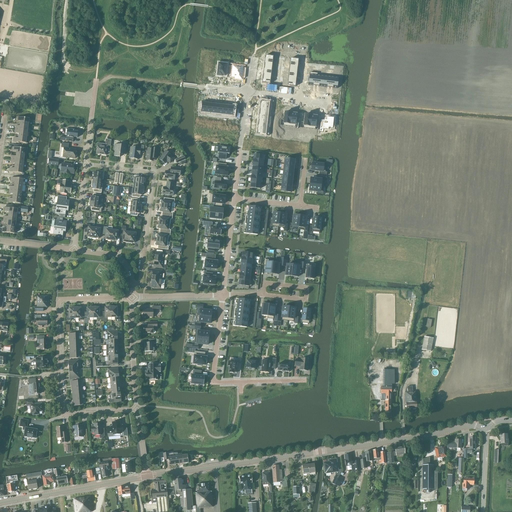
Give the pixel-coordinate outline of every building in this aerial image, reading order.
[(209,59),(208,62),(204,62),(203,74),(211,75),(211,71),(213,71),(215,60),(209,59)] [(219,63),(218,75),(218,76),(219,76),(221,76),(222,76),(222,75),(224,76),(225,76),(226,73),(229,74),(230,68),(226,67),(227,64),(219,63)] [(233,66),(232,77),(235,77),(235,79),(242,80),(242,78),(245,78),(246,68),(243,68),(243,67),(233,66)] [(310,73),(309,85),(316,86),(317,75),(318,73),(310,73)] [(317,75),(316,86),(323,87),(324,76),(317,75)] [(324,76),(323,87),(330,88),(331,77),(324,76)] [(331,77),(330,88),(337,89),(338,78),(331,77)] [(229,106),(227,117),(233,118),(233,117),(236,117),(237,111),(234,111),(234,106),(229,106)] [(281,119),(280,125),(289,126),(291,113),(285,112),(284,120),(281,119)] [(291,113),(289,126),(295,127),(295,128),(298,129),(299,121),(296,121),(297,114),(291,113)] [(301,122),(300,128),(309,129),(311,116),(311,115),(305,115),(304,122),(301,122)] [(311,116),(309,129),(318,130),(319,124),(316,124),(317,116),(311,116)] [(321,120),(321,118),(319,133),(320,133),(320,132),(323,132),(324,129),(328,130),(329,128),(333,129),(333,124),(334,124),(334,123),(333,123),(334,118),(333,118),(333,117),(328,116),(328,118),(327,117),(326,120),(321,120)] [(70,129),(65,129),(64,133),(68,134),(67,138),(60,137),(60,140),(73,142),(74,137),(77,138),(78,132),(75,131),(75,130),(70,129)] [(64,148),(63,157),(75,159),(75,158),(76,157),(76,155),(75,155),(76,150),(68,149),(69,144),(62,143),(61,148),(64,148)] [(97,143),(96,154),(106,156),(107,147),(102,146),(103,144),(97,143)] [(114,157),(120,157),(120,154),(125,155),(127,144),(121,143),(121,145),(115,145),(114,151),(115,151),(114,157)] [(140,153),(140,152),(143,153),(144,146),(140,145),(140,149),(131,147),(129,159),(138,160),(139,153),(140,153)] [(218,146),(218,153),(219,153),(218,158),(226,159),(226,156),(226,154),(229,155),(230,148),(218,146)] [(152,150),(147,149),(147,153),(146,153),(145,157),(147,157),(146,161),(153,161),(153,159),(157,159),(157,153),(158,154),(159,150),(158,150),(158,149),(152,148),(152,150)] [(165,151),(159,160),(165,163),(167,161),(170,163),(174,158),(170,156),(171,155),(165,151)] [(254,155),(254,160),(253,160),(253,161),(263,162),(264,156),(262,156),(263,153),(256,152),(256,155),(254,155)] [(48,165),(58,167),(59,160),(49,158),(48,165)] [(228,170),(228,168),(226,168),(226,164),(217,163),(216,174),(228,175),(228,170)] [(319,174),(327,175),(327,172),(325,172),(326,165),(312,163),(311,170),(320,171),(319,174)] [(62,164),(61,169),(64,169),(63,172),(63,173),(70,174),(70,173),(73,174),(74,167),(74,165),(62,164)] [(164,174),(165,175),(164,179),(174,180),(175,175),(180,176),(181,169),(171,167),(170,172),(165,171),(165,172),(164,173),(164,174)] [(94,178),(103,180),(104,172),(98,171),(97,173),(93,173),(93,176),(94,176),(94,178)] [(143,183),(145,183),(145,179),(141,179),(141,176),(135,176),(134,184),(143,185),(143,183)] [(310,185),(323,186),(324,180),(326,181),(327,177),(319,176),(319,179),(310,179),(310,185)] [(67,193),(70,193),(71,186),(68,185),(69,181),(63,180),(58,180),(57,184),(60,184),(59,192),(61,192),(61,193),(67,194),(67,193)] [(214,188),(226,190),(227,183),(215,181),(214,188)] [(162,193),(162,194),(163,194),(162,195),(172,196),(173,188),(173,189),(174,183),(167,182),(166,188),(163,187),(163,191),(162,192),(162,193)] [(102,185),(92,184),(91,187),(92,187),(92,189),(94,190),(94,193),(101,193),(102,185)] [(310,185),(309,191),(317,192),(317,195),(317,196),(323,196),(324,196),(325,192),(324,192),(323,192),(323,186),(310,185)] [(132,197),(139,198),(139,195),(142,196),(142,193),(143,193),(144,190),(133,189),(132,197)] [(90,199),(89,202),(102,204),(103,196),(101,195),(94,194),(94,197),(91,197),(91,199),(90,199)] [(210,195),(209,202),(216,203),(215,206),(222,207),(222,204),(224,204),(224,201),(225,201),(225,197),(221,196),(222,195),(218,195),(217,196),(210,195)] [(57,199),(57,206),(69,208),(69,204),(69,200),(67,200),(65,200),(65,197),(58,196),(57,199)] [(161,204),(161,207),(172,208),(173,203),(174,203),(175,200),(164,198),(164,201),(160,201),(160,203),(161,204)] [(139,200),(132,199),(131,207),(141,208),(142,205),(141,205),(141,203),(138,202),(139,200)] [(89,202),(89,205),(90,205),(90,208),(92,208),(92,211),(99,212),(101,212),(101,209),(102,208),(103,204),(102,204),(89,202)] [(5,208),(5,211),(9,212),(9,214),(17,216),(18,210),(15,209),(15,206),(6,205),(6,208),(5,208)] [(68,212),(69,208),(57,206),(56,214),(65,215),(66,211),(68,212)] [(261,208),(247,206),(246,211),(247,211),(247,213),(260,215),(261,208)] [(128,207),(127,214),(130,214),(129,216),(137,216),(137,214),(139,214),(140,212),(141,212),(141,208),(131,207),(128,207)] [(162,212),(162,215),(172,217),(173,213),(171,213),(172,208),(161,207),(161,209),(159,209),(159,212),(162,212)] [(224,210),(213,209),(211,220),(222,221),(224,210)] [(247,213),(247,215),(246,215),(245,220),(259,221),(260,215),(247,213)] [(269,227),(272,227),(278,227),(280,214),(274,213),(273,221),(270,221),(269,227)] [(284,231),(287,232),(288,223),(285,223),(286,214),(280,214),(278,227),(284,228),(284,231)] [(172,220),(172,217),(162,215),(162,218),(158,218),(158,220),(159,221),(159,223),(170,225),(170,219),(172,220)] [(298,230),(300,216),(294,215),(293,224),(290,223),(289,229),(292,230),(292,229),(298,230)] [(298,230),(304,230),(304,232),(307,232),(308,226),(305,225),(306,217),(300,216),(298,230)] [(309,234),(312,235),(313,232),(320,232),(321,219),(314,218),(313,226),(310,226),(309,234)] [(52,219),(51,227),(54,227),(66,229),(67,221),(55,220),(52,219)] [(245,220),(245,224),(246,224),(246,226),(258,228),(259,221),(245,220)] [(203,226),(206,226),(210,227),(209,234),(221,235),(222,228),(219,227),(219,226),(214,226),(214,227),(212,227),(212,223),(203,222),(203,226)] [(170,225),(159,223),(159,226),(157,226),(157,229),(160,229),(160,232),(170,233),(171,230),(169,230),(170,225)] [(93,238),(94,228),(91,228),(90,225),(86,225),(85,230),(88,231),(87,237),(90,237),(90,238),(93,238)] [(94,228),(93,238),(95,239),(96,238),(99,238),(100,232),(103,233),(103,227),(99,226),(98,229),(94,228)] [(121,229),(121,235),(124,235),(124,237),(123,241),(126,242),(129,243),(130,233),(126,232),(126,230),(126,226),(122,226),(121,229)] [(246,226),(245,229),(244,228),(244,233),(258,235),(258,228),(246,226)] [(65,232),(66,229),(54,227),(53,235),(63,236),(63,232),(65,232)] [(103,227),(103,233),(106,233),(106,235),(105,239),(108,239),(108,240),(111,241),(112,230),(113,227),(109,227),(108,227),(103,227)] [(112,230),(111,241),(114,241),(114,240),(117,240),(118,234),(121,235),(121,229),(117,229),(116,231),(112,230)] [(130,233),(129,243),(132,243),(132,242),(135,243),(135,239),(135,237),(138,237),(139,231),(130,230),(130,233)] [(157,238),(157,240),(168,241),(168,236),(170,237),(170,233),(160,232),(159,235),(156,234),(156,237),(157,238)] [(167,247),(168,241),(157,240),(156,242),(155,243),(155,245),(158,246),(158,249),(168,250),(169,247),(167,247)] [(208,240),(207,248),(208,248),(207,253),(214,254),(215,249),(219,249),(219,247),(221,248),(221,242),(208,240)] [(156,250),(154,258),(164,260),(165,254),(170,255),(170,251),(165,251),(156,250)] [(242,258),(252,259),(253,254),(253,251),(245,250),(245,253),(242,253),(242,258)] [(215,258),(206,257),(205,268),(206,268),(206,269),(210,270),(210,268),(217,269),(217,264),(217,262),(215,261),(215,258)] [(163,265),(164,260),(154,258),(153,267),(166,269),(166,265),(163,265)] [(266,273),(272,274),(273,260),(264,259),(263,269),(266,270),(266,273)] [(293,262),(292,276),(298,277),(299,268),(300,268),(303,269),(304,262),(301,262),(300,263),(293,262)] [(304,262),(303,269),(306,269),(307,269),(306,278),(313,279),(315,265),(307,264),(307,263),(304,262)] [(153,269),(152,278),(162,280),(163,271),(153,269)] [(201,276),(200,282),(203,283),(204,283),(204,285),(208,285),(208,284),(215,285),(216,280),(215,280),(215,277),(213,277),(213,274),(204,273),(204,276),(201,276)] [(161,285),(162,280),(152,278),(151,287),(164,289),(164,286),(161,285)] [(43,311),(43,307),(47,307),(47,296),(37,296),(37,307),(35,307),(35,311),(43,311)] [(250,301),(236,299),(235,304),(237,304),(236,306),(249,307),(250,301)] [(143,309),(143,317),(153,317),(153,313),(156,313),(156,311),(161,311),(161,306),(153,306),(153,309),(143,309)] [(236,306),(236,308),(235,308),(234,312),(248,314),(249,307),(236,306)] [(72,318),(75,318),(75,307),(72,308),(69,308),(69,314),(66,314),(66,321),(71,321),(72,318)] [(80,320),(84,320),(84,314),(81,314),(81,308),(78,308),(78,307),(75,307),(75,318),(79,318),(80,320)] [(87,308),(87,314),(84,314),(84,320),(84,323),(88,323),(90,318),(93,318),(93,307),(90,307),(90,308),(87,308)] [(97,318),(98,320),(102,320),(102,314),(99,314),(99,308),(96,308),(96,307),(93,307),(93,318),(97,318)] [(108,317),(111,317),(111,307),(108,307),(108,308),(105,308),(105,314),(102,314),(102,320),(102,322),(106,322),(106,320),(107,320),(108,317)] [(114,307),(111,307),(111,317),(115,317),(116,320),(116,322),(120,322),(120,313),(117,313),(117,307),(114,307)] [(298,317),(298,323),(301,324),(301,323),(309,324),(311,310),(303,309),(302,318),(301,318),(301,317),(298,317)] [(234,312),(234,317),(235,317),(235,319),(248,321),(248,314),(234,312)] [(47,318),(41,318),(41,315),(35,315),(35,319),(37,319),(37,325),(47,325),(47,318)] [(210,323),(211,317),(197,316),(196,323),(195,323),(195,326),(201,327),(201,324),(201,322),(210,323)] [(235,319),(235,321),(233,321),(233,326),(247,327),(248,321),(235,319)] [(2,323),(1,332),(7,332),(7,328),(9,328),(9,327),(10,323),(9,322),(5,322),(4,322),(4,324),(2,323)] [(147,326),(143,326),(143,333),(153,333),(153,328),(157,328),(157,322),(150,322),(147,322),(147,326)] [(209,339),(209,333),(200,332),(201,330),(196,329),(195,337),(197,337),(209,339)] [(118,331),(108,331),(108,338),(108,340),(109,340),(118,340),(118,331)] [(47,349),(47,340),(44,340),(44,336),(37,336),(37,343),(40,343),(40,350),(47,349)] [(195,337),(194,345),(199,346),(199,344),(208,345),(209,339),(197,337),(195,337)] [(424,337),(422,350),(431,351),(433,339),(424,337)] [(152,353),(152,351),(154,351),(154,344),(157,344),(157,340),(149,340),(149,343),(145,343),(145,347),(146,347),(146,354),(152,353)] [(195,352),(195,353),(194,364),(198,364),(197,366),(201,366),(201,365),(205,365),(206,361),(206,358),(206,357),(204,357),(205,353),(195,352)] [(118,356),(108,356),(108,365),(118,365),(118,356)] [(49,362),(48,361),(47,361),(46,361),(46,358),(39,358),(39,359),(36,359),(37,367),(48,367),(47,364),(48,363),(49,362)] [(270,367),(275,368),(276,359),(271,358),(270,361),(266,361),(263,360),(263,361),(262,361),(261,365),(262,365),(262,371),(269,372),(270,368),(270,367)] [(420,358),(418,376),(428,377),(429,359),(420,358)] [(300,370),(308,371),(309,360),(301,359),(301,360),(295,360),(295,366),(300,367),(300,370)] [(69,370),(79,369),(78,360),(68,361),(69,370)] [(247,360),(246,369),(255,370),(256,361),(247,360)] [(238,361),(230,361),(228,361),(228,366),(230,366),(229,373),(233,373),(234,373),(234,372),(236,373),(237,370),(240,370),(241,364),(237,364),(238,361)] [(277,371),(278,371),(282,371),(282,372),(282,371),(284,371),(284,372),(285,372),(285,371),(288,372),(289,372),(289,371),(289,369),(292,370),(293,363),(289,363),(289,365),(278,364),(278,370),(277,370),(277,371)] [(147,372),(146,372),(146,373),(146,379),(149,379),(149,380),(150,380),(150,381),(154,381),(154,380),(158,380),(158,372),(161,372),(161,365),(158,365),(158,364),(149,364),(149,372),(147,372)] [(69,379),(79,378),(79,369),(69,370),(69,379)] [(201,376),(200,376),(200,375),(201,375),(201,371),(193,370),(193,375),(192,375),(191,384),(203,385),(204,376),(201,376)] [(395,384),(395,370),(384,370),(384,387),(381,387),(381,394),(386,394),(386,400),(384,400),(384,409),(385,409),(385,413),(390,413),(390,405),(391,405),(391,384),(395,384)] [(36,379),(29,379),(29,384),(32,384),(33,394),(41,394),(40,383),(36,384),(36,379)] [(407,409),(417,408),(415,391),(413,392),(412,387),(407,387),(408,392),(405,392),(407,409)] [(43,412),(42,404),(34,404),(34,401),(26,401),(27,405),(30,405),(31,413),(33,413),(33,415),(39,415),(39,412),(43,412)] [(22,430),(25,431),(24,437),(36,439),(37,430),(27,429),(27,428),(28,421),(21,420),(20,426),(23,427),(22,430)] [(123,436),(122,425),(120,426),(120,424),(120,423),(121,422),(120,421),(119,421),(118,421),(117,421),(116,422),(112,423),(112,426),(107,427),(108,437),(114,437),(114,435),(120,434),(120,436),(123,436)] [(94,424),(94,427),(91,427),(92,433),(94,433),(95,435),(100,435),(100,439),(105,438),(105,431),(102,431),(101,424),(94,424)] [(77,426),(73,426),(73,432),(74,432),(74,438),(79,437),(79,438),(84,437),(84,442),(88,441),(87,429),(83,430),(83,427),(78,427),(78,426),(77,426)] [(62,443),(68,442),(67,434),(63,435),(63,427),(60,427),(59,427),(58,427),(57,428),(58,438),(61,438),(62,443)] [(470,449),(464,449),(464,458),(467,458),(467,453),(472,453),(472,449),(475,449),(475,437),(470,437),(470,449)] [(448,441),(447,448),(453,448),(453,450),(456,450),(456,448),(461,449),(461,440),(455,440),(455,441),(448,441)] [(395,451),(385,453),(387,466),(392,466),(392,463),(394,463),(394,456),(405,454),(404,446),(395,447),(395,451)] [(436,458),(446,456),(445,446),(435,447),(436,458)] [(381,460),(381,464),(386,463),(385,452),(379,452),(378,450),(372,451),(374,461),(381,460)] [(362,460),(361,460),(362,469),(365,468),(365,460),(366,460),(366,462),(372,461),(371,452),(365,452),(365,453),(362,454),(362,460)] [(167,453),(163,453),(164,458),(164,460),(168,459),(169,465),(176,464),(176,463),(179,463),(177,454),(177,453),(168,454),(168,453),(167,453)] [(182,454),(177,454),(179,463),(182,462),(182,464),(188,463),(188,462),(191,462),(190,455),(187,456),(187,455),(182,455),(182,454)] [(352,462),(351,454),(345,455),(346,466),(355,465),(355,471),(359,471),(358,460),(354,461),(352,462)] [(430,457),(422,460),(422,490),(426,490),(426,493),(430,493),(430,490),(437,490),(437,471),(434,471),(434,465),(430,465),(430,457)] [(130,463),(125,463),(126,474),(134,473),(133,462),(137,462),(136,458),(129,459),(130,463)] [(329,462),(324,462),(325,473),(335,472),(338,472),(338,470),(337,459),(331,460),(331,461),(329,462)] [(108,470),(108,467),(107,462),(99,463),(100,468),(101,468),(102,478),(108,477),(107,470),(108,470)] [(282,489),(287,489),(286,479),(282,480),(282,472),(279,472),(279,465),(272,466),(274,486),(282,485),(282,489)] [(54,474),(54,472),(53,469),(47,470),(47,475),(43,476),(44,486),(49,485),(48,482),(53,481),(52,475),(54,474)] [(87,475),(82,476),(83,480),(85,481),(87,480),(88,482),(95,480),(94,475),(92,476),(91,471),(87,472),(87,475)] [(42,472),(26,474),(26,478),(27,478),(28,481),(27,482),(28,490),(38,489),(36,481),(41,481),(40,476),(42,476),(42,472)] [(269,472),(262,473),(262,485),(270,484),(269,472)] [(240,477),(239,477),(240,484),(244,484),(244,490),(245,490),(252,490),(252,483),(252,476),(251,476),(251,475),(250,475),(246,475),(246,476),(240,477)] [(17,481),(17,476),(6,477),(8,492),(10,492),(10,493),(12,493),(12,492),(14,492),(14,487),(14,485),(14,484),(13,484),(12,481),(17,481)] [(67,476),(57,478),(58,485),(67,483),(68,483),(69,483),(69,480),(68,480),(67,476)] [(469,485),(473,485),(474,478),(464,478),(464,484),(462,484),(462,488),(469,488),(469,485)] [(154,480),(155,491),(151,491),(152,499),(155,498),(156,511),(168,511),(167,496),(167,489),(166,489),(165,479),(154,480)] [(190,511),(190,507),(192,506),(191,490),(186,491),(185,486),(182,486),(181,479),(174,480),(175,489),(167,489),(167,496),(168,496),(171,496),(180,495),(180,507),(178,507),(179,511),(181,511),(180,511),(190,511)] [(195,493),(196,506),(191,507),(191,511),(199,511),(199,509),(208,508),(208,507),(213,507),(211,492),(209,492),(208,484),(197,485),(197,493),(195,493)] [(120,487),(118,487),(119,497),(122,497),(130,496),(130,494),(129,487),(125,487),(124,487),(123,487),(123,486),(121,487),(120,487)] [(91,511),(89,496),(73,499),(74,511),(91,511)]
